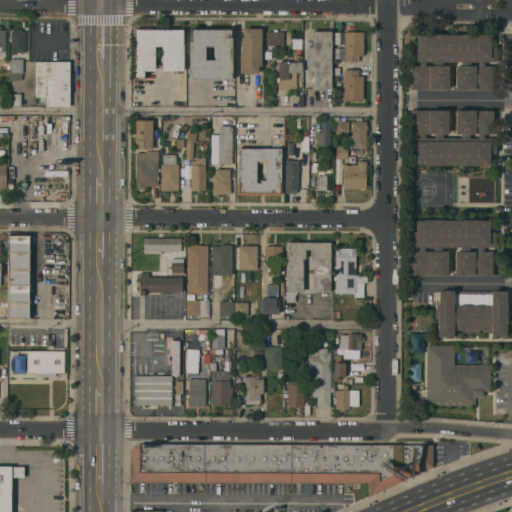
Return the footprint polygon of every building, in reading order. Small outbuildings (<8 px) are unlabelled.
[(133,79),(133,27),(184,27),(184,70),(162,70),(162,67),(155,67),(155,70),(145,70),(145,79),(133,79)] [(189,27),(232,27),(232,74),(232,78),(189,79),(189,27)] [(25,52),(11,52),(11,30),(15,30),(15,28),(21,28),(21,30),(25,30),(25,52)] [(261,65),(258,65),(258,72),(240,72),(240,51),(241,51),(241,36),(243,36),(243,28),(261,28),(261,65)] [(284,44),(266,45),(266,31),(273,31),(273,28),(278,28),(278,31),(283,31),(284,44)] [(331,88),(312,88),(311,76),(307,76),(307,41),(312,41),(312,30),(331,30),(331,88)] [(344,31),(363,31),(363,55),(359,55),(359,61),(344,61),(344,31)] [(455,65),(462,65),(462,61),(443,61),(443,65),(448,65),(448,89),(411,89),(411,65),(420,65),(420,61),(411,61),(411,45),(417,46),(417,34),(425,34),(425,33),(446,33),(446,34),(461,34),(482,34),(490,34),(490,46),(496,46),(496,61),(484,61),(484,65),(496,65),(496,89),(455,89),(455,65)] [(22,71),(22,79),(10,79),(10,71),(10,58),(23,58),(23,71),(22,71)] [(70,105),(46,105),(46,100),(38,100),(38,96),(36,96),(36,61),(70,60),(70,105)] [(302,61),(303,83),(296,84),(297,88),(279,89),(278,61),(286,60),(289,64),(290,62),(302,61)] [(359,69),(359,75),(363,75),(363,99),(344,99),(344,69),(359,69)] [(20,93),(21,105),(9,105),(9,93),(20,93)] [(460,165),(460,164),(446,164),(446,165),(424,165),(424,164),(416,164),(416,153),(410,152),(410,137),(420,137),(420,133),(410,133),(410,109),(448,110),(448,133),(442,133),(442,137),(461,138),(461,133),(455,133),(455,109),(496,109),(495,133),(484,133),(484,138),(496,138),(496,153),(490,153),(490,164),(482,164),(482,165),(460,165)] [(316,132),(321,132),(321,120),(324,120),(324,118),(329,118),(329,120),(330,120),(330,144),(329,144),(329,148),(322,148),(322,144),(316,144),(316,132)] [(152,149),(135,149),(136,119),(152,119),(152,149)] [(349,120),(349,134),(336,134),(336,121),(349,120)] [(352,147),(352,141),(350,141),(350,137),(352,137),(352,131),(350,131),(350,127),(352,127),(352,121),(366,121),(366,125),(368,125),(368,129),(366,129),(366,138),(367,138),(367,141),(366,141),(366,147),(352,147)] [(232,163),(217,163),(212,163),(212,148),(211,148),(211,134),(219,134),(220,125),(232,125),(232,163)] [(187,158),(187,157),(186,157),(187,132),(196,132),(196,142),(194,141),(193,157),(192,157),(192,159),(187,158)] [(347,158),(336,158),(336,145),(347,145),(347,158)] [(237,194),(237,182),(238,182),(238,147),(281,148),(281,181),(282,181),(282,194),(237,194)] [(146,185),(146,189),(136,189),(136,152),(145,152),(145,150),(158,150),(158,167),(160,167),(160,171),(158,171),(159,185),(146,185)] [(161,190),(161,164),(163,164),(163,154),(176,154),(176,164),(179,163),(179,190),(161,190)] [(185,177),(185,165),(191,165),(191,160),(195,160),(195,157),(205,157),(206,190),(191,190),(191,177),(185,177)] [(285,188),(286,159),(299,159),(298,188),(297,188),(297,193),(286,192),(286,188),(285,188)] [(366,188),(343,188),(343,167),(342,167),(342,164),(343,164),(343,163),(347,163),(347,164),(351,164),(357,164),(357,161),(366,160),(366,188)] [(213,174),(215,174),(215,168),(230,168),(230,189),(231,193),(213,193),(213,174)] [(331,190),(331,191),(325,191),(325,189),(317,189),(317,175),(322,175),(322,173),(330,173),(330,175),(331,175),(331,190)] [(455,251),(460,251),(460,246),(442,246),(442,251),(447,251),(447,274),(410,274),(410,251),(419,251),(419,247),(410,246),(410,231),(416,231),(416,220),(424,220),(424,219),(446,219),(446,220),(460,220),(460,219),(481,219),(481,220),(489,220),(489,231),(495,231),(495,247),(483,247),(483,251),(493,251),(493,257),(495,257),(495,275),(455,275),(455,251)] [(7,317),(8,236),(29,236),(29,317),(7,317)] [(143,250),(143,237),(181,237),(181,250),(143,250)] [(330,291),(313,291),(314,258),(311,258),(311,249),(305,248),(305,258),(303,258),(303,291),(297,291),(297,293),(295,293),(295,301),(286,301),(286,241),(331,241),(330,291)] [(207,292),(188,292),(188,244),(201,244),(208,244),(207,292)] [(232,274),(213,274),(213,245),(221,245),(221,244),(232,244),(232,274)] [(238,245),(257,245),(257,268),(239,269),(238,245)] [(282,245),(282,257),(265,257),(265,245),(282,245)] [(336,248),(356,248),(355,274),(369,275),(369,281),(364,281),(363,297),(354,297),(354,294),(335,293),(336,248)] [(183,272),(171,272),(171,261),(183,261),(183,272)] [(269,274),(269,264),(277,264),(277,274),(269,274)] [(182,291),(145,291),(145,295),(139,295),(139,287),(139,280),(140,280),(140,276),(182,276),(182,291)] [(438,323),(437,323),(437,315),(438,315),(438,311),(437,311),(438,303),(438,290),(445,290),(445,289),(506,291),(506,303),(506,309),(510,309),(509,318),(507,318),(507,323),(506,323),(506,336),(499,336),(499,337),(491,337),(491,329),(479,329),(479,333),(464,332),(464,329),(457,329),(456,331),(453,331),(453,337),(445,337),(445,336),(438,336),(438,323)] [(195,293),(195,299),(209,299),(209,315),(200,315),(200,314),(186,314),(186,299),(187,299),(187,293),(195,293)] [(278,298),(278,313),(262,313),(262,298),(278,298)] [(219,301),(233,300),(233,314),(219,314),(219,301)] [(234,316),(234,301),(248,301),(248,316),(234,316)] [(224,348),(211,348),(211,328),(225,328),(224,348)] [(268,338),(261,337),(262,330),(269,330),(268,338)] [(343,357),(343,348),(339,348),(339,346),(338,346),(339,344),(340,344),(340,334),(348,334),(348,333),(361,333),(361,336),(364,336),(364,341),(361,341),(361,349),(359,349),(359,358),(343,357)] [(288,348),(288,335),(302,335),(302,344),(300,344),(297,348),(288,348)] [(170,375),(178,375),(179,340),(171,340),(170,375)] [(330,407),(317,407),(317,396),(312,396),(312,388),(313,388),(313,367),(307,367),(307,363),(308,363),(308,356),(309,356),(309,348),(313,348),(313,344),(317,344),(317,348),(319,348),(319,347),(327,348),(327,351),(330,351),(330,407)] [(434,348),(454,348),(454,364),(490,364),(490,390),(482,390),(482,396),(475,396),(475,406),(464,406),(464,405),(426,405),(426,345),(434,345),(434,348)] [(281,369),(265,369),(265,346),(281,346),(281,369)] [(198,372),(197,372),(197,374),(193,374),(193,372),(187,372),(187,348),(198,348),(198,358),(210,359),(209,375),(204,375),(204,378),(205,378),(205,406),(189,406),(189,378),(198,378),(198,372)] [(25,350),(12,350),(12,373),(25,373),(25,350)] [(64,350),(64,372),(27,372),(27,350),(64,350)] [(211,405),(212,370),(210,370),(210,362),(217,362),(216,369),(230,370),(230,388),(233,388),(233,397),(230,397),(230,405),(211,405)] [(334,362),(345,362),(345,363),(347,363),(347,375),(345,375),(345,376),(339,376),(339,377),(338,377),(338,378),(334,378),(334,362)] [(245,404),(245,376),(251,376),(251,371),(259,371),(259,376),(263,376),(263,393),(260,393),(260,403),(245,404)] [(134,402),(134,375),(171,375),(171,402),(134,402)] [(183,392),(176,392),(175,380),(183,380),(183,392)] [(304,407),(287,407),(287,384),(304,384),(304,407)] [(335,384),(348,385),(348,390),(349,390),(349,409),(345,408),(345,411),(340,411),(340,408),(335,408),(335,394),(335,384)] [(432,443),(433,469),(366,500),(366,485),(129,482),(128,453),(138,442),(432,443)] [(0,466),(0,511),(11,511),(11,478),(24,478),(24,467),(11,467),(11,466),(0,466)]
